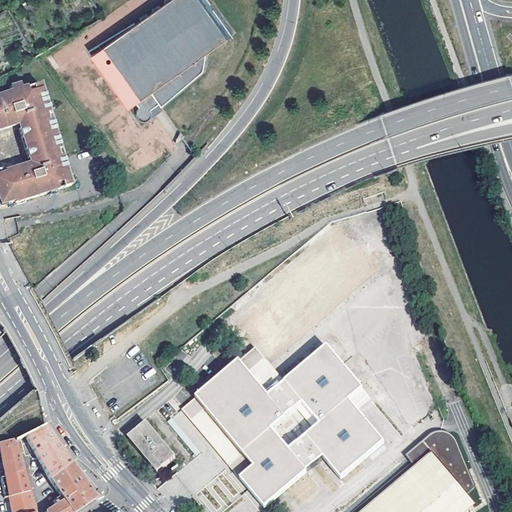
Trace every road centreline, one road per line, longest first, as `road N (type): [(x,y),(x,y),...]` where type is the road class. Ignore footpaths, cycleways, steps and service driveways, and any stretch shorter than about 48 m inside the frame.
road 1 (trunk): [(511,86),(383,125),(277,174),(134,260),(20,350)]
road 2 (trunk): [(0,398),(123,295),(205,239),(390,147)]
road 3 (trunk): [(293,0),(269,80),(225,143),(54,305),(20,350)]
road 4 (secondary): [(129,491),(80,434),(0,279)]
road 5 (unknown): [(338,511),(385,468),(400,429),(365,324)]
road 6 (secondary): [(504,159),(464,0)]
road 7 (trunk): [(390,147),(511,109)]
road 8 (trunk): [(390,147),(511,128)]
